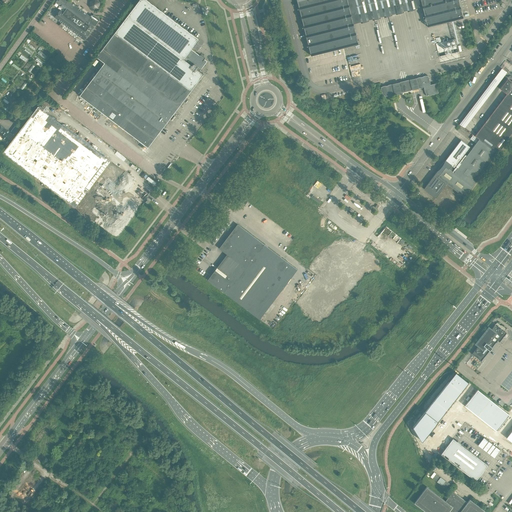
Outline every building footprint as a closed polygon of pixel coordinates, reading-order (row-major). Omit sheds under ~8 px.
[(91,17),(90,17),(88,15),(68,0),(57,0),(55,2),(59,5),(59,6),(62,9),(61,10),(60,10),(55,17),(61,22),(59,25),(83,44),(99,23),(97,22),(100,19),(93,14),(91,17)] [(97,0),(79,0),(81,1),(81,3),(86,7),(88,6),(91,8),(88,15),(90,17),(93,10),(94,10),(99,8),(100,1),(97,0)] [(199,71),(205,63),(203,61),(204,59),(205,59),(205,58),(204,58),(201,55),(200,55),(199,56),(191,49),(198,39),(146,0),(139,0),(97,56),(96,57),(104,63),(80,95),(148,147),(173,114),(203,74),(199,71)] [(296,0),(311,56),(358,44),(351,16),(415,0),(420,0),(427,27),(463,18),(458,0),(296,0)] [(497,153),(511,133),(511,81),(508,79),(500,89),(507,94),(475,136),(479,139),(497,153)] [(123,171),(38,106),(3,152),(107,231),(126,206),(115,198),(116,197),(113,195),(112,196),(110,195),(111,194),(108,191),(109,190),(102,185),(108,178),(114,182),(123,171)] [(14,136),(17,132),(13,129),(11,131),(12,132),(11,133),(4,128),(0,133),(0,134),(2,136),(2,137),(6,140),(8,137),(11,140),(14,136)] [(464,197),(497,153),(479,139),(472,149),(469,147),(461,140),(446,160),(445,160),(445,161),(444,162),(444,163),(443,164),(442,165),(440,167),(441,167),(440,168),(439,169),(438,170),(437,171),(436,171),(437,172),(424,189),(436,198),(446,183),(464,197)] [(297,270),(281,258),(237,224),(219,248),(227,254),(217,267),(216,267),(214,270),(214,271),(207,280),(259,319),(297,270)] [(478,346),(472,354),(481,361),(490,350),(491,349),(492,348),(492,347),(497,340),(499,342),(507,333),(505,331),(496,324),(495,323),(494,324),(495,325),(491,329),(490,328),(477,344),(477,345),(478,346)] [(456,372),(449,381),(461,391),(464,388),(465,387),(469,382),(456,372)] [(449,381),(442,390),(454,401),(455,400),(458,396),(459,395),(461,391),(449,381)] [(465,406),(466,406),(469,408),(469,409),(470,409),(471,410),(471,411),(484,395),(478,390),(478,389),(465,406)] [(442,390),(434,399),(447,409),(450,406),(451,405),(454,401),(442,390)] [(484,395),(471,411),(472,411),(475,413),(476,414),(477,415),(478,415),(490,399),(485,395),(484,395)] [(434,399),(425,411),(438,421),(441,418),(444,414),(445,413),(447,409),(434,399)] [(490,399),(478,415),(478,416),(481,418),(482,419),(483,420),(484,420),(496,404),(491,400),(490,399)] [(496,404),(484,420),(485,421),(488,423),(488,424),(490,425),(489,425),(490,425),(503,409),(497,405),(496,404)] [(503,409),(490,425),(491,426),(494,428),(495,429),(496,430),(496,431),(509,414),(508,414),(503,410),(503,409)] [(425,412),(413,427),(420,439),(421,439),(422,441),(425,438),(424,438),(425,437),(425,438),(426,436),(429,433),(430,431),(435,425),(436,424),(436,423),(437,423),(438,421),(425,411),(425,412)] [(494,458),(500,450),(484,438),(478,445),(494,458)] [(484,462),(453,439),(441,454),(476,481),(480,475),(483,471),(484,471),(488,465),(484,462)] [(486,511),(469,499),(467,502),(453,491),(445,501),(426,487),(414,503),(425,511),(486,511)]
